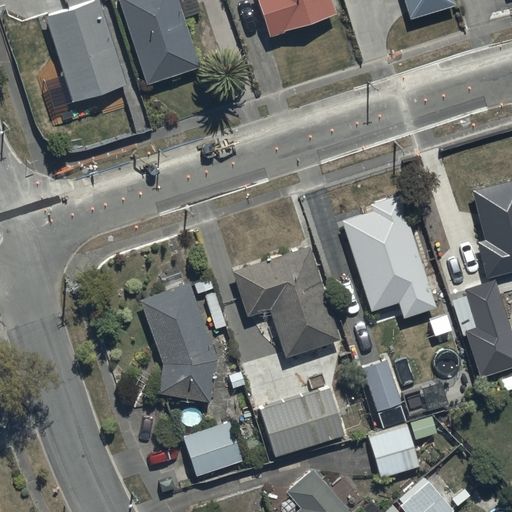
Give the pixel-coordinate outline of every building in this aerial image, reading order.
[(95,0),(42,18),(71,103),(124,85),(95,0)] [(116,0),(144,87),(197,70),(180,16),(198,11),(194,0),(116,0)] [(254,0),(266,37),(333,14),(328,0),(254,0)] [(448,0),(400,0),(406,20),(451,8),(448,0)] [(475,244),(484,279),(511,271),(511,180),(469,192),(482,242),(475,244)] [(437,306),(399,194),(370,204),(373,210),(338,222),(369,313),(397,303),(402,318),(437,306)] [(337,342),(306,248),(230,272),(244,315),(265,308),(283,360),(337,342)] [(463,297),(449,301),(460,338),(464,337),(477,379),(511,367),(511,340),(493,279),(461,289),(463,297)] [(186,285),(137,302),(161,364),(155,395),(206,404),(214,362),(186,285)] [(382,361),(358,370),(375,413),(398,404),(382,361)] [(262,410),(257,412),(271,458),(341,436),(326,390),(316,393),(315,389),(261,406),(262,410)] [(226,424),(181,439),(193,475),(238,460),(226,424)] [(404,425),(366,437),(378,479),(417,467),(404,425)] [(441,485),(455,501),(478,481),(465,465),(441,485)] [(295,511),(346,511),(311,469),(283,493),(297,511),(295,511)] [(451,511),(426,482),(397,506),(401,511),(451,511)]
